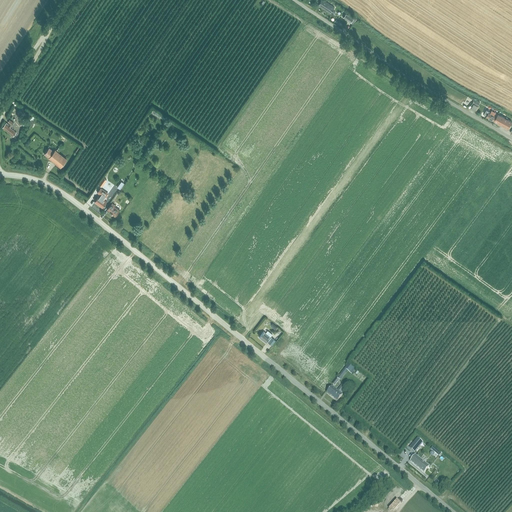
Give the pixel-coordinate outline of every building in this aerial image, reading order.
[(323,0),(320,0),(318,5),(330,13),(334,7),(323,0)] [(346,14),(343,18),(350,23),(352,19),(346,14)] [(494,121),(498,114),(495,112),(496,112),(495,112),(492,110),(491,112),(490,111),(486,109),(484,114),(487,115),(486,117),(494,121)] [(29,112),(24,119),(30,124),(35,116),(29,112)] [(507,120),(504,118),(505,117),(498,114),(494,121),(508,129),(511,121),(507,119),(507,120)] [(7,122),(2,128),(13,137),(16,132),(10,128),(11,126),(7,122)] [(49,148),(44,154),(60,167),(66,160),(55,151),(54,152),(49,148)] [(96,192),(97,193),(99,194),(94,202),(102,208),(106,202),(103,200),(105,197),(104,197),(107,192),(100,188),(96,192)] [(119,210),(113,205),(114,204),(112,202),(106,209),(109,211),(108,211),(114,216),(119,210)] [(266,333),(263,331),(259,337),(265,342),(272,334),(268,331),(266,333)] [(275,340),(271,337),(267,342),(271,345),(275,340)] [(340,380),(346,373),(343,371),(337,378),(340,380)] [(327,393),(337,401),(343,395),(341,393),(345,387),(342,385),(337,391),(332,387),(327,393)] [(415,453),(423,443),(417,438),(409,448),(415,453)] [(415,455),(411,461),(424,472),(429,467),(415,455)]
